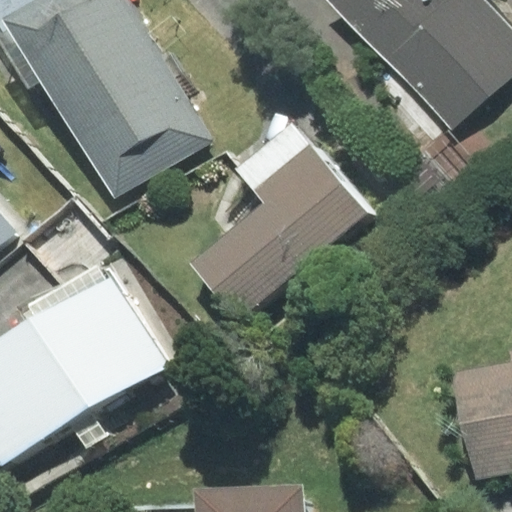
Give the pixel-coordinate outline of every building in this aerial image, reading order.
[(121,0),(74,0),(13,38),(122,216),(217,158),(121,0)] [(511,22),(491,0),(329,0),(329,1),(451,135),(510,80),(511,78),(511,22)] [(318,164),(195,280),(254,343),(377,227),(318,164)] [(0,214),(0,257),(22,237),(0,214)] [(118,293),(0,370),(0,476),(4,483),(171,374),(118,293)] [(486,489),(511,484),(511,374),(468,382),(486,489)]
